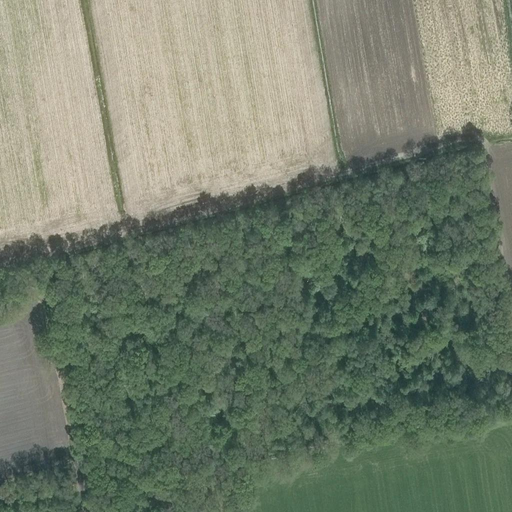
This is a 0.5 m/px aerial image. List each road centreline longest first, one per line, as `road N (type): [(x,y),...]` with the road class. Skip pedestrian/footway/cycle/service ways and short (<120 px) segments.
road 1 (track): [(84,511),(49,312)]
road 2 (track): [(511,327),(481,133)]
